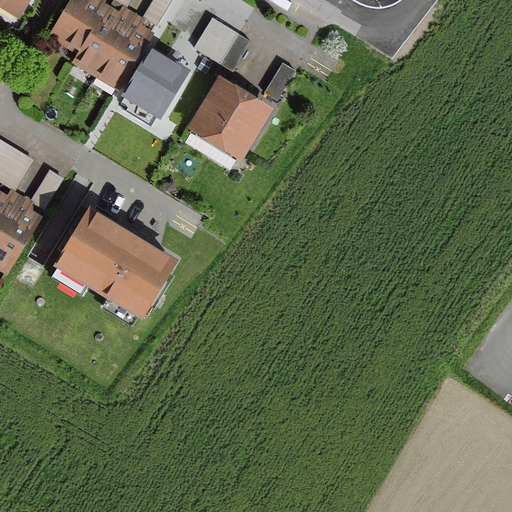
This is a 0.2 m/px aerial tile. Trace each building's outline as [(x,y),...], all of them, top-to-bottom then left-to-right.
[(0,0),(0,2),(17,13),(24,0),(0,0)] [(84,0),(84,1),(82,0),(71,0),(52,33),(80,51),(75,59),(75,60),(104,13),(95,7),(99,0),(84,0)] [(152,25),(153,25),(168,0),(151,0),(146,9),(141,18),(152,25)] [(96,72),(126,22),(117,16),(115,19),(104,13),(75,60),(96,72)] [(134,31),(136,28),(126,22),(96,72),(117,85),(145,38),(134,31)] [(219,66),(226,70),(230,73),(248,43),(236,35),(217,65),(219,66)] [(186,69),(153,49),(119,103),(152,124),(186,69)] [(292,71),(280,64),(262,93),(275,101),(293,71),(292,71)] [(191,127),(214,141),(241,96),(218,82),(191,127)] [(264,111),(241,96),(214,141),(237,155),(264,111)] [(0,183),(17,155),(0,145),(0,183)] [(0,183),(12,191),(29,163),(17,155),(0,183)] [(35,193),(29,201),(41,209),(47,200),(59,181),(47,173),(35,193)] [(0,200),(0,229),(15,206),(5,200),(3,203),(0,200)] [(22,215),(24,212),(15,206),(0,229),(0,265),(5,268),(34,221),(22,215)] [(179,259),(90,207),(54,269),(143,321),(179,259)]
